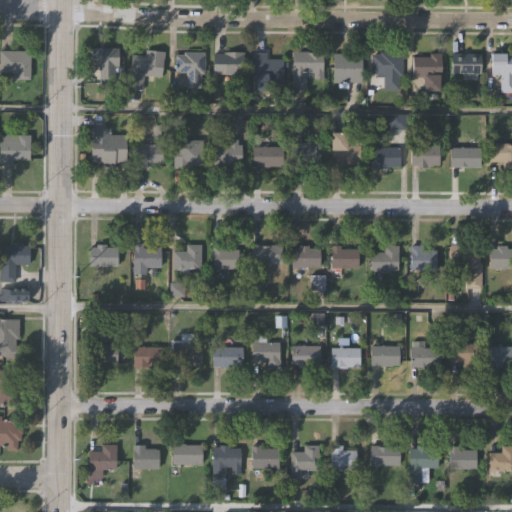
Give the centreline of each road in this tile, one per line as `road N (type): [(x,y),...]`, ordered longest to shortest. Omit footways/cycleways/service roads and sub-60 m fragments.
road 1 (residential): [(511,209),(0,203)]
road 2 (tertiary): [(57,511),(59,0)]
road 3 (residential): [(511,20),(165,20),(40,10)]
road 4 (residential): [(511,408),(58,405)]
